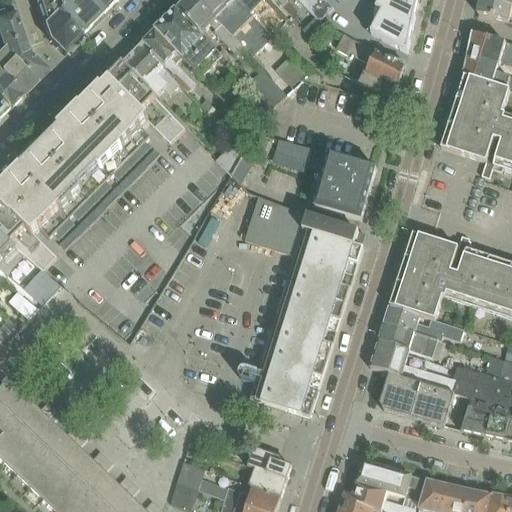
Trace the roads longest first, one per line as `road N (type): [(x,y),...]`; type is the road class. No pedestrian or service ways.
road 1 (residential): [(337,420),(399,209)]
road 2 (residential): [(399,209),(454,0)]
road 3 (unclassified): [(511,471),(337,420)]
road 4 (unclassified): [(399,209),(496,240),(511,194)]
